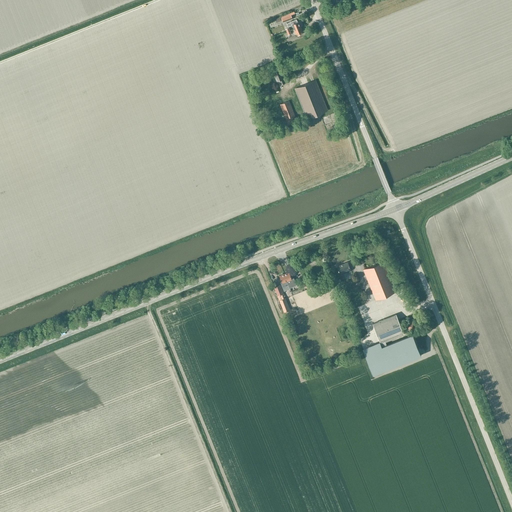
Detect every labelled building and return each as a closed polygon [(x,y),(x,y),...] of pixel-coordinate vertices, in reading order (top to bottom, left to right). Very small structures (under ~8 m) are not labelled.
[(281,17),(283,22),(292,18),(290,13),(281,17)] [(292,25),(294,29),(300,27),(301,27),(302,26),(303,26),(301,22),(299,23),(299,22),(297,23),(296,20),(287,23),(288,27),(292,25)] [(300,27),(294,29),(296,34),(297,34),(298,36),(302,35),(301,32),(302,32),(301,27),(300,27)] [(284,79),(279,68),(272,70),(277,82),(279,80),(281,85),(285,83),(284,79)] [(328,110),(325,104),(315,80),(295,88),(307,119),(328,110)] [(297,121),(290,104),(289,101),(280,104),(288,125),(297,121)] [(352,260),(348,262),(347,261),(336,265),(339,273),(350,269),(349,266),(354,264),(352,260)] [(364,269),(375,300),(396,291),(384,261),(364,269)] [(289,286),(284,274),(279,276),(282,283),(284,282),(287,287),(289,286)] [(274,288),(277,295),(283,293),(280,286),(274,288)] [(285,298),(279,300),(284,312),(288,310),(290,310),(285,298)] [(380,343),(404,333),(396,314),(372,323),(380,343)] [(409,330),(409,331),(416,328),(414,321),(406,324),(408,329),(408,330),(408,331),(409,330)] [(379,341),(365,348),(375,375),(422,356),(412,332),(380,345),(379,341)]
